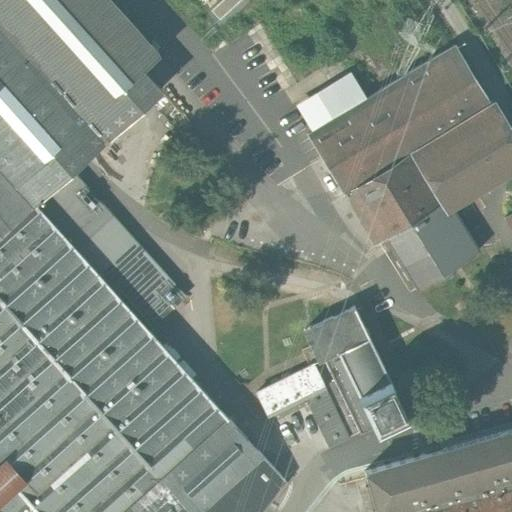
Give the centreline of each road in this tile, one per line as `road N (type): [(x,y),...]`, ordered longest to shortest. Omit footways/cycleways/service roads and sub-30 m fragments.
road 1 (unknown): [(502,385),(331,212),(151,0)]
road 2 (unknown): [(317,492),(207,371),(186,286),(170,257),(98,186)]
